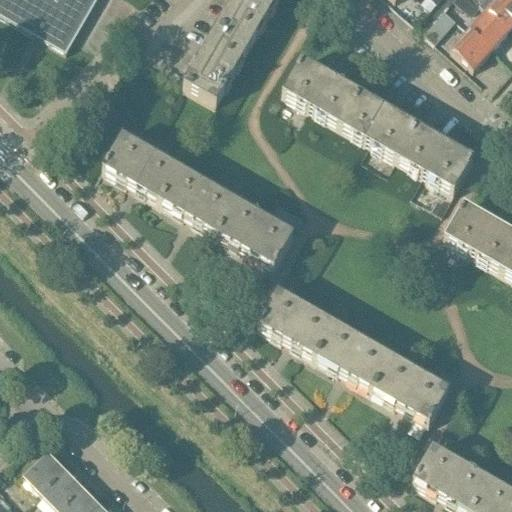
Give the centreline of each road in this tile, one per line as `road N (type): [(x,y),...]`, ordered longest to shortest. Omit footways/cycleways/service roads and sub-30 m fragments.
road 1 (tertiary): [(350,511),(0,158)]
road 2 (residential): [(340,0),(511,153)]
road 3 (residential): [(42,125),(112,55),(140,53),(190,0)]
road 4 (residential): [(140,511),(39,410)]
